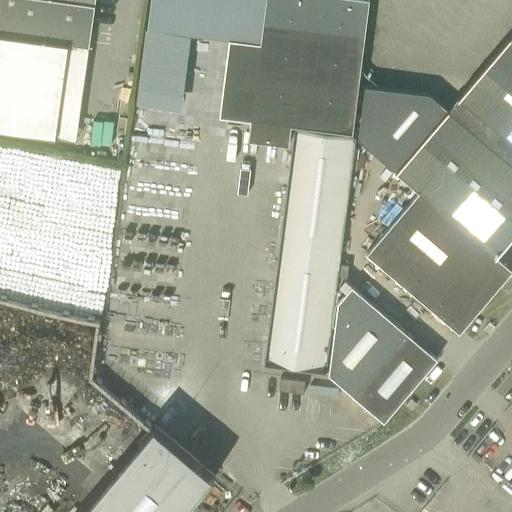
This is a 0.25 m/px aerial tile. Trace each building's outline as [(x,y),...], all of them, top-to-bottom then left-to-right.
[(0,0),(0,82),(4,83),(10,35),(90,47),(95,5),(95,0),(0,0)] [(265,0),(261,42),(238,38),(227,115),(250,118),(248,138),(288,142),(290,124),(353,131),(369,0),(265,0)] [(511,33),(396,170),(419,190),(496,256),(511,237),(511,33)] [(294,128),(264,362),(326,369),(356,137),(294,128)] [(511,268),(496,256),(419,190),(366,252),(460,331),(475,313),(497,286),(511,268)] [(337,301),(328,373),(384,420),(420,377),(437,357),(352,284),(337,301)] [(90,386),(106,321),(0,296),(0,400),(25,398),(60,406),(68,371),(41,373),(38,344),(58,342),(90,386)] [(279,389),(304,392),(306,379),(281,376),(279,389)] [(180,511),(211,476),(153,430),(86,511),(180,511)]
